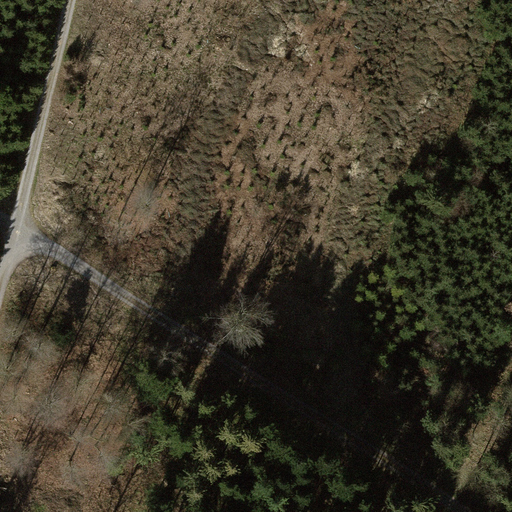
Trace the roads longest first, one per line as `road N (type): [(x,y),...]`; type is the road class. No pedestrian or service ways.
road 1 (track): [(458,511),(0,214)]
road 2 (track): [(0,281),(68,0)]
